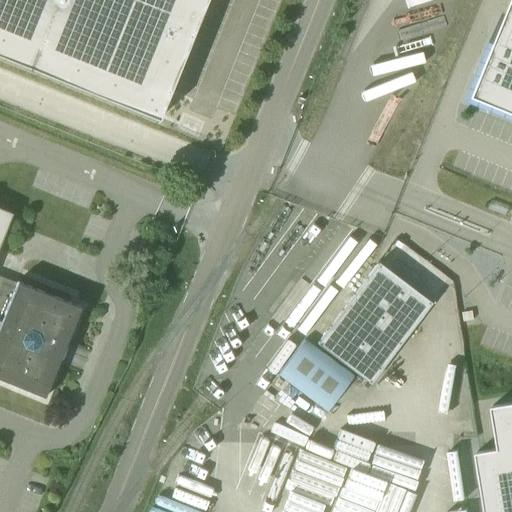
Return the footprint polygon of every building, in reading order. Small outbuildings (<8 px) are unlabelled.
[(0,0),(0,57),(157,120),(205,0),(0,0)] [(494,49),(474,97),(511,112),(511,2),(507,17),(494,49)] [(0,381),(44,399),(81,308),(16,282),(16,284),(0,277),(0,240),(10,215),(0,210),(0,381)] [(430,303),(377,263),(316,344),(369,384),(430,303)] [(277,375),(326,412),(353,375),(304,339),(277,375)] [(511,511),(511,397),(484,402),(500,511),(511,511)]
